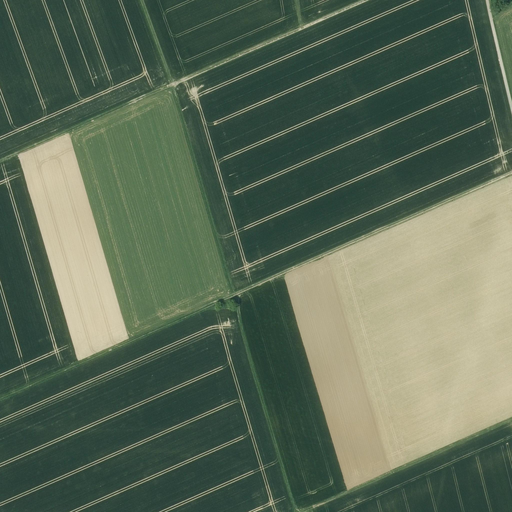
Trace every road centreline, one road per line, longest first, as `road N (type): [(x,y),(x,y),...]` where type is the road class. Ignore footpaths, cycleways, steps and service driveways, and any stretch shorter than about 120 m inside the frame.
road 1 (track): [(140,0),(231,295),(511,172)]
road 2 (track): [(294,511),(231,295),(0,398)]
road 3 (track): [(301,29),(0,160)]
road 4 (track): [(309,508),(511,418)]
